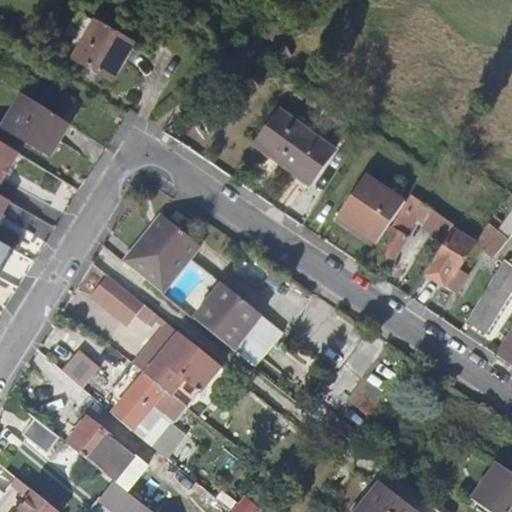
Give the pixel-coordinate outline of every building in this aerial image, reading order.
[(73,64),(111,86),(133,48),(86,21),(75,40),(84,46),(73,64)] [(289,51),(282,43),(266,54),(276,61),(289,51)] [(44,101),(69,117),(79,101),(54,86),(44,101)] [(22,97),(2,131),(50,161),(70,129),(23,98),(22,97)] [(314,177),(332,152),(277,113),(259,140),(253,148),(308,186),(314,177)] [(0,188),(19,158),(0,146),(0,188)] [(364,174),(337,218),(376,242),(403,198),(364,174)] [(422,223),(425,224),(433,210),(409,195),(371,258),(389,269),(407,238),(405,237),(417,218),(423,221),(422,223)] [(0,221),(10,205),(0,198),(0,221)] [(425,224),(446,238),(454,225),(433,210),(425,224)] [(122,264),(164,296),(202,248),(159,216),(122,264)] [(507,234),(488,223),(477,242),(496,254),(507,234)] [(455,232),(428,276),(445,286),(449,279),(462,286),(468,275),(458,269),(474,243),(455,232)] [(0,276),(13,251),(0,244),(0,276)] [(511,286),(511,283),(511,264),(505,260),(494,277),(497,278),(470,324),(486,334),(511,291),(511,286)] [(113,279),(97,299),(134,329),(150,309),(113,279)] [(220,284),(194,319),(256,367),(283,332),(220,284)] [(511,333),(497,357),(511,367),(511,333)] [(222,368),(182,334),(148,375),(188,409),(222,368)] [(83,353),(66,373),(85,390),(102,369),(83,353)] [(188,409),(148,375),(120,409),(115,415),(133,431),(155,405),(177,422),(188,409)] [(33,417),(21,432),(44,450),(56,436),(33,417)] [(88,419),(67,444),(132,497),(158,464),(120,433),(114,440),(88,419)] [(147,443),(162,455),(180,431),(167,419),(147,443)] [(511,511),(511,474),(505,470),(480,507),(488,511),(511,511)] [(64,511),(19,476),(14,480),(32,496),(19,511),(64,511)] [(355,511),(416,511),(402,500),(401,501),(378,483),(355,511)] [(247,497),(232,509),(234,511),(258,511),(259,511),(247,497)] [(150,511),(135,499),(125,511),(150,511)]
